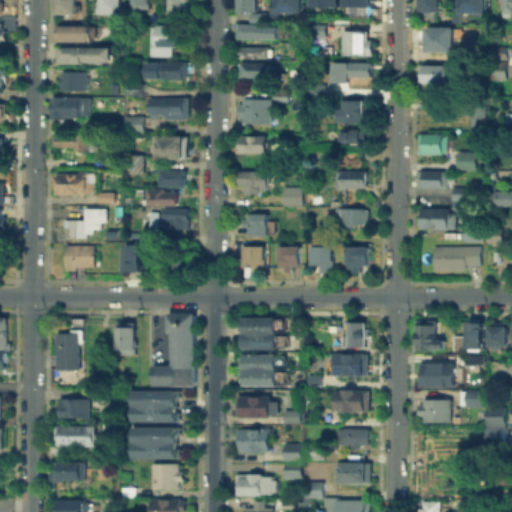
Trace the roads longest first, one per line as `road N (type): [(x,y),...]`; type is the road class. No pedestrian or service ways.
road 1 (residential): [(29,511),(34,0)]
road 2 (residential): [(393,511),(398,0)]
road 3 (residential): [(212,511),(215,0)]
road 4 (residential): [(0,294),(511,296)]
